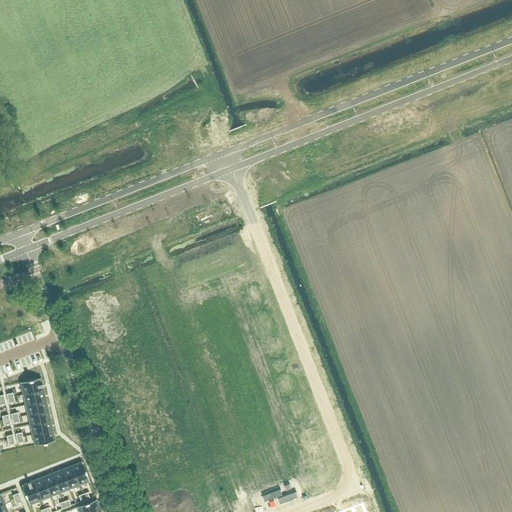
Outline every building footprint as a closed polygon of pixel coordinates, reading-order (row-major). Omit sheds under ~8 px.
[(28,380),(20,382),(23,394),(43,390),(40,377),(32,379),(32,378),(28,379),(28,380)] [(43,390),(23,394),(25,404),(45,400),(43,390)] [(45,400),(25,404),(27,414),(48,410),(45,400)] [(48,410),(27,414),(29,424),(50,419),(48,410)] [(50,419),(29,424),(32,434),(52,429),(50,419)] [(52,429),(32,434),(34,445),(43,443),(46,442),(55,440),(52,429)] [(81,461),(71,465),(79,484),(89,481),(86,472),(85,469),(84,469),(81,461)] [(71,465),(62,468),(69,488),(79,484),(71,465)] [(62,468),(52,472),(60,492),(69,488),(62,468)] [(52,472),(43,476),(50,496),(60,492),(52,472)] [(43,476),(33,479),(41,499),(50,496),(43,476)] [(33,479),(21,484),(24,493),(25,496),(29,504),(41,499),(33,479)] [(96,498),(76,506),(78,511),(90,511),(100,508),(96,498)] [(365,511),(362,503),(352,507),(354,511),(365,511)]
